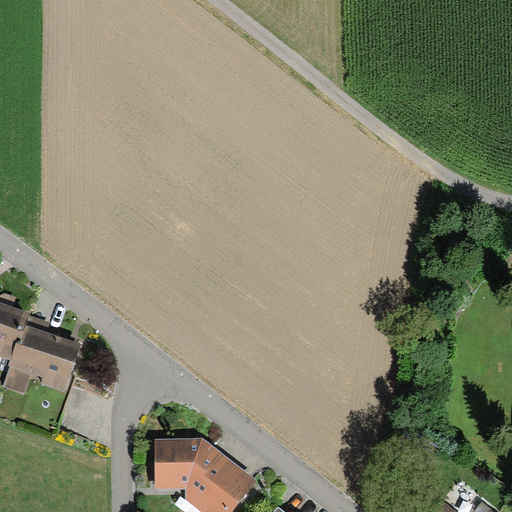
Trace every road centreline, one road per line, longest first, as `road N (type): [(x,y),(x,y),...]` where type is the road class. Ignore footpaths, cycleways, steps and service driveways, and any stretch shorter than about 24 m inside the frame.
road 1 (track): [(214,0),(451,180),(511,205)]
road 2 (residential): [(347,511),(153,357)]
road 3 (residential): [(153,357),(0,243)]
road 4 (residential): [(122,511),(122,447),(136,387),(153,357)]
